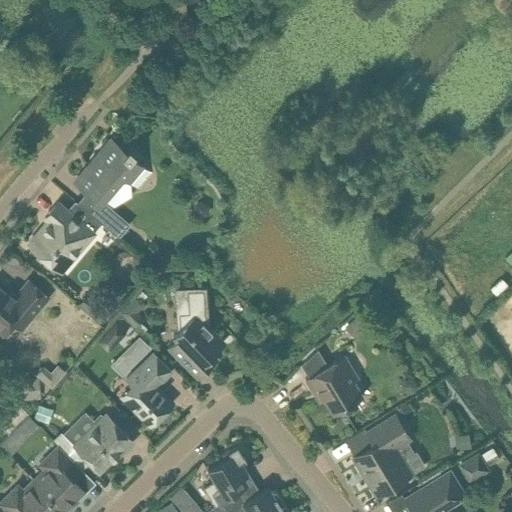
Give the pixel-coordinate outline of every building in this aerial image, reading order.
[(77,203),(88,212),(101,223),(119,237),(131,224),(104,201),(123,179),(130,184),(131,183),(138,189),(151,173),(132,157),(136,153),(129,147),(125,151),(111,139),(94,159),(97,162),(77,185),(87,193),(79,202),(78,201),(77,203)] [(29,243),(44,256),(61,271),(101,223),(88,212),(81,221),(57,202),(45,217),(50,222),(45,229),(42,227),(29,243)] [(131,274),(131,275),(131,276),(132,277),(132,278),(133,279),(134,280),(135,281),(136,281),(137,281),(138,281),(140,281),(141,281),(142,280),(143,279),(143,278),(144,277),(144,276),(144,275),(144,274),(144,273),(143,272),(143,271),(142,270),(141,269),(140,269),(138,269),(137,269),(136,269),(135,269),(134,270),(133,271),(132,272),(132,273),(131,274)] [(0,330),(3,333),(14,321),(21,328),(48,296),(29,280),(13,299),(0,288),(0,330)] [(203,289),(187,291),(189,313),(180,313),(181,327),(173,335),(177,339),(168,347),(183,363),(192,354),(206,369),(215,360),(210,356),(224,342),(206,323),(203,289)] [(135,297),(134,297),(120,312),(142,333),(147,328),(140,321),(143,318),(138,312),(144,305),(141,302),(147,295),(142,290),(135,297)] [(355,338),(358,335),(367,328),(368,327),(356,315),(344,326),(355,338)] [(116,321),(99,339),(109,348),(126,330),(116,321)] [(137,333),(129,342),(141,353),(149,344),(137,333)] [(121,396),(135,410),(149,425),(173,402),(157,385),(171,371),(153,352),(126,378),(133,385),(121,396)] [(333,414),(350,403),(363,395),(350,374),(354,371),(344,355),(305,378),(319,401),(324,398),(333,414)] [(43,366),(36,375),(38,377),(39,377),(52,389),(66,372),(57,364),(50,372),(43,366)] [(38,377),(18,378),(20,400),(40,399),(39,377),(38,377)] [(48,423),(53,409),(38,404),(34,418),(48,423)] [(28,413),(20,421),(31,433),(40,424),(28,413)] [(74,445),(98,470),(110,459),(112,461),(133,441),(106,413),(74,445)] [(373,444),(353,456),(363,472),(369,482),(370,484),(376,493),(377,495),(381,492),(425,465),(417,451),(414,452),(402,459),(394,447),(410,438),(395,414),(366,432),(373,444)] [(457,450),(471,447),(469,434),(454,437),(457,450)] [(215,506),(237,492),(247,486),(241,476),(248,471),(243,464),(247,461),(237,444),(222,453),(225,457),(207,468),(214,480),(205,490),(215,506)] [(82,469),(68,455),(58,445),(39,463),(44,469),(33,479),(65,511),(78,500),(75,498),(84,490),(73,478),(82,469)] [(478,452),(457,464),(469,483),(471,481),(473,486),(488,476),(486,473),(490,470),(478,452)] [(435,511),(464,495),(450,471),(404,498),(405,499),(408,498),(414,507),(412,511),(435,511)] [(0,504),(7,511),(65,511),(33,479),(23,490),(18,485),(0,501),(0,504)] [(269,511),(284,503),(276,490),(275,490),(271,491),(268,486),(243,502),(237,492),(215,506),(221,502),(226,511),(228,511),(232,510),(233,511),(269,511)] [(269,511),(289,511),(284,503),(269,511)]
